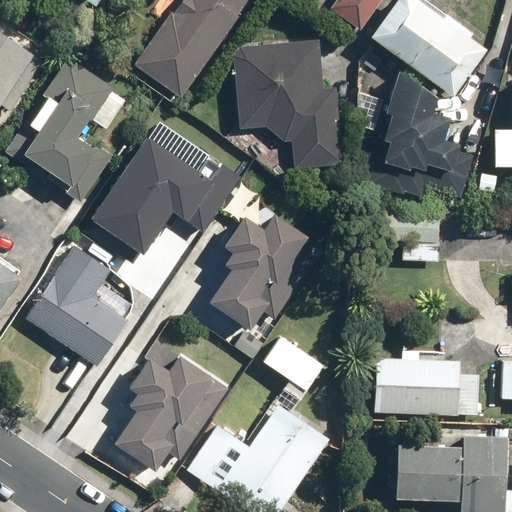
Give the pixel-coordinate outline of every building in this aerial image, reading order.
[(176,0),(133,65),(183,99),(250,0),(176,0)] [(337,0),(332,7),(361,28),(380,0),(337,0)] [(489,49),(472,37),(476,31),(448,11),(444,18),(418,0),(397,0),(372,37),(457,96),(489,49)] [(0,101),(13,110),(54,48),(0,12),(0,101)] [(231,45),(237,127),(266,125),(281,140),(292,139),(294,166),(343,163),(338,86),(323,87),(319,39),(231,45)] [(81,201),(113,155),(81,133),(92,117),(108,128),(129,96),(71,57),(7,150),(81,201)] [(450,114),(434,110),(438,89),(401,66),(393,102),(384,100),(368,181),(464,200),(473,153),(457,150),(459,140),(445,138),(450,114)] [(511,126),(496,126),(496,164),(511,163),(511,126)] [(203,233),(243,176),(220,160),(209,176),(151,136),(93,219),(141,252),(170,210),(203,233)] [(403,242),(403,258),(438,259),(441,212),(387,210),(385,241),(403,242)] [(265,225),(246,213),(225,247),(233,252),(225,264),(230,267),(209,300),(254,328),(264,312),(279,322),(325,247),(272,214),(265,225)] [(99,366),(128,321),(95,299),(115,269),(75,243),(26,318),(99,366)] [(0,311),(24,276),(0,259),(0,311)] [(327,363),(280,332),(262,359),(309,390),(327,363)] [(135,409),(113,442),(157,471),(169,453),(182,462),(231,388),(159,341),(128,388),(137,394),(129,406),(135,409)] [(477,415),(479,374),(462,373),(463,358),(377,354),(375,410),(477,415)] [(511,362),(504,362),(502,398),(511,398),(511,362)] [(249,445),(219,424),(188,469),(247,511),(277,511),(331,438),(280,402),(249,445)] [(510,424),(487,424),(487,430),(388,429),(387,489),(398,489),(398,496),(463,497),(463,511),(480,511),(511,511),(511,486),(509,487),(510,424)]
